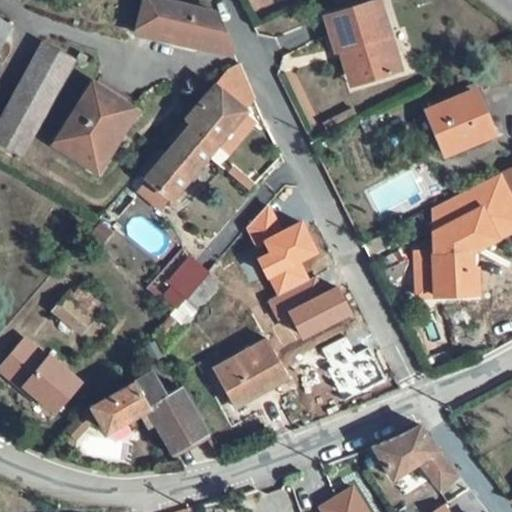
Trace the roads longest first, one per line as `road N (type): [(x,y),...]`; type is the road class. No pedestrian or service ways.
road 1 (residential): [(222,0),(425,403)]
road 2 (residential): [(425,403),(304,455),(191,490),(115,494),(0,457)]
road 3 (residential): [(425,403),(498,511)]
